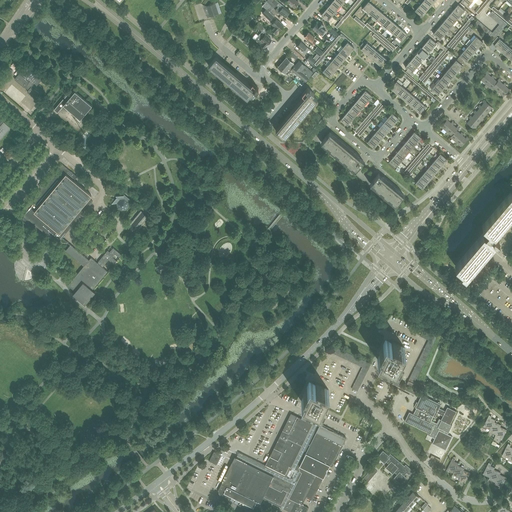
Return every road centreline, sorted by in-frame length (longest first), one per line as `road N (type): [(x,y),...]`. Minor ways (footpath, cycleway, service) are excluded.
road 1 (unclassified): [(156,482),(277,383),(387,263)]
road 2 (primary): [(326,196),(120,22)]
road 3 (residential): [(374,88),(362,78),(329,118),(375,159),(409,118)]
road 4 (unclassified): [(103,191),(0,96)]
road 5 (residential): [(359,398),(375,363),(404,377),(418,348),(385,333)]
road 6 (residential): [(422,129),(487,54),(511,73)]
